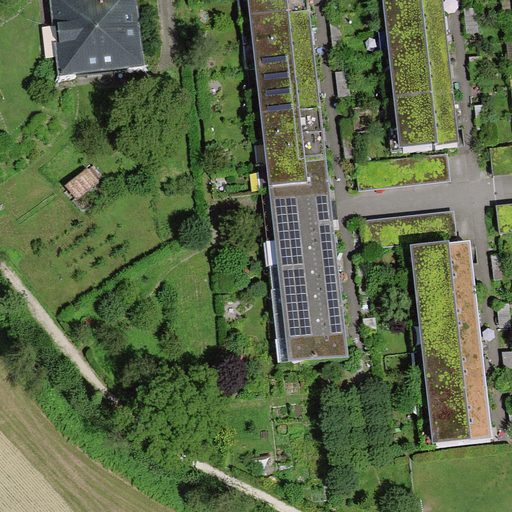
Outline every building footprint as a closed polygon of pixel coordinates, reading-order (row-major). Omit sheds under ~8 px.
[(141,0),(56,0),(62,68),(147,61),(141,0)] [(249,0),(289,362),(348,355),(347,340),(345,322),(342,296),(339,272),(336,243),(330,191),(327,159),(325,141),(321,105),(319,86),(315,54),(313,38),(310,4),(309,0),(249,0)] [(384,0),(399,146),(459,140),(458,125),(456,106),(453,78),(450,53),(448,30),(445,5),(444,0),(384,0)] [(511,146),(480,151),(483,175),(511,172),(511,146)] [(444,153),(355,163),(358,188),(447,178),(444,153)] [(511,197),(484,200),(486,225),(511,222),(511,197)] [(451,209),(362,216),(364,241),(453,234),(451,209)] [(474,237),(408,243),(428,443),(494,436),(492,415),(490,395),(487,367),(485,342),(482,319),(480,294),(478,273),(476,252),(474,237)]
